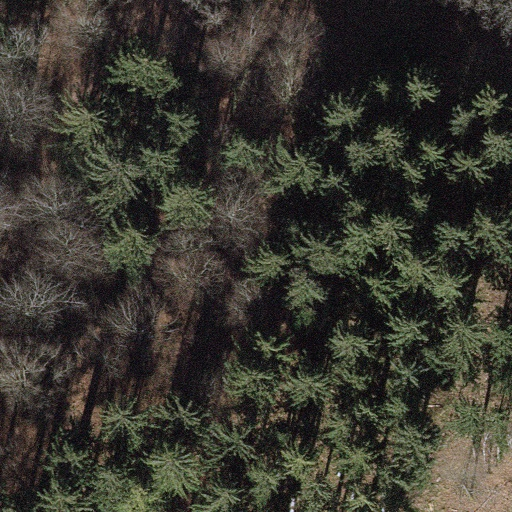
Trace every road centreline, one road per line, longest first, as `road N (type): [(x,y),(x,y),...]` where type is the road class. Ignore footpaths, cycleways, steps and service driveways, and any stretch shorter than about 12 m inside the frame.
road 1 (track): [(511,128),(184,50)]
road 2 (track): [(184,50),(0,114)]
